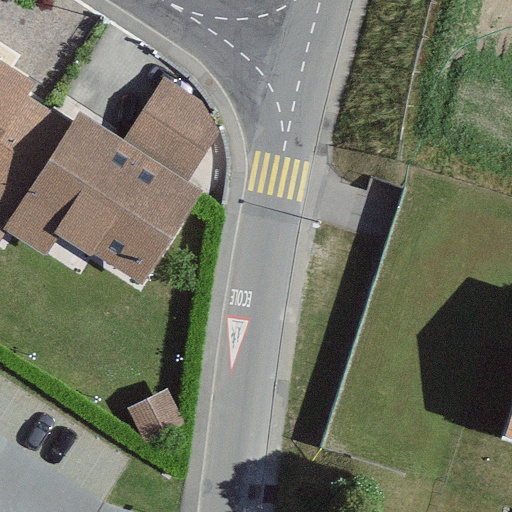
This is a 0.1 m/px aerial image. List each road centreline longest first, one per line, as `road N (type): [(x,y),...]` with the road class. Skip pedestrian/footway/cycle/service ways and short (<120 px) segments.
road 1 (residential): [(300,85),(244,511)]
road 2 (residential): [(300,85),(168,0)]
